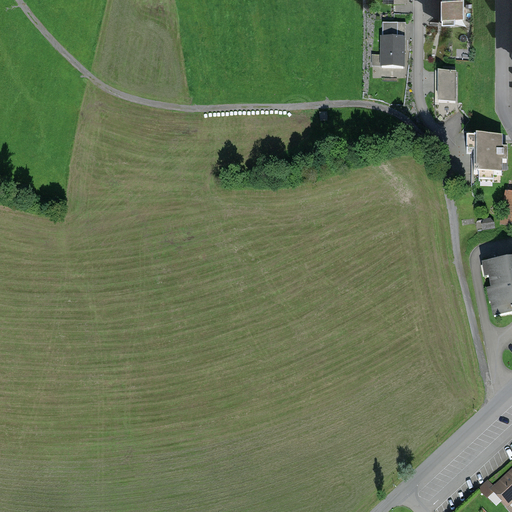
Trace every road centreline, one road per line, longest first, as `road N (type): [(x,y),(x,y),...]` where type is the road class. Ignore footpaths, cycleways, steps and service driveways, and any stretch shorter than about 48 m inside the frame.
road 1 (track): [(18,0),(94,85),(180,108),(419,105)]
road 2 (track): [(458,165),(453,249),(497,403)]
road 3 (residential): [(416,0),(419,105),(458,165)]
road 4 (residential): [(511,389),(402,491)]
